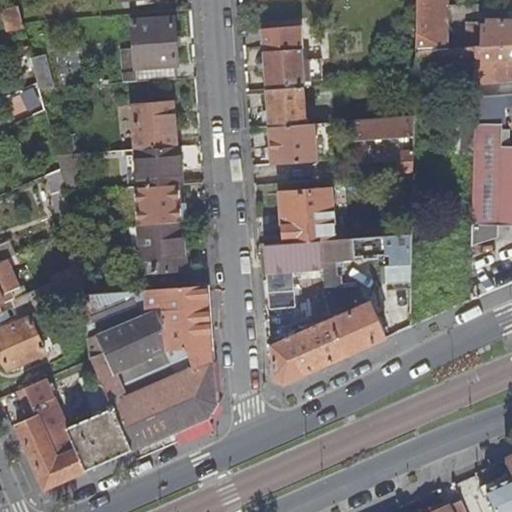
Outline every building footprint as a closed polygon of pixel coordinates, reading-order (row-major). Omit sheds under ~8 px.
[(418,0),(419,17),(418,50),(449,48),(449,0),(418,0)] [(3,9),(9,30),(25,26),(24,21),(19,5),(3,9)] [(136,54),(137,67),(138,67),(138,81),(177,78),(176,64),(178,64),(174,18),(134,20),(136,54)] [(469,30),(469,47),(477,47),(511,44),(511,21),(486,23),(486,29),(469,30)] [(264,28),(269,89),(305,86),(306,86),(301,26),(264,28)] [(476,69),(476,81),(511,78),(511,44),(477,47),(476,69)] [(418,50),(418,72),(476,69),(477,47),(469,47),(449,48),(418,50)] [(123,55),(125,82),(138,81),(138,67),(137,67),(136,54),(123,55)] [(33,58),(39,80),(41,88),(51,87),(42,55),(33,58)] [(269,89),(272,126),(308,124),(305,86),(269,89)] [(511,91),(476,91),(473,245),(501,236),(501,223),(502,198),(511,197),(511,145),(503,145),(504,105),(511,104),(511,91)] [(135,104),(138,148),(170,146),(177,145),(174,102),(135,104)] [(47,114),(52,131),(65,128),(60,111),(47,114)] [(355,120),(356,140),(417,136),(418,116),(355,120)] [(272,126),(275,164),(317,161),(316,139),(333,138),(332,122),(308,124),(272,126)] [(316,139),(317,161),(334,160),(333,138),(316,139)] [(139,159),(140,185),(180,182),(182,182),(180,152),(170,153),(170,146),(138,148),(138,154),(133,155),(133,159),(139,159)] [(404,151),(403,174),(415,173),(416,153),(417,153),(417,151),(404,151)] [(58,154),(61,167),(63,173),(77,172),(76,153),(58,154)] [(127,155),(129,186),(137,186),(140,185),(139,159),(133,159),(133,155),(127,155)] [(45,174),(56,214),(61,212),(66,232),(76,228),(77,228),(68,191),(63,173),(61,167),(45,174)] [(63,173),(68,191),(79,190),(77,172),(63,173)] [(137,186),(140,223),(147,223),(188,220),(187,202),(182,202),(180,182),(140,185),(137,186)] [(283,193),(286,242),(289,242),(300,242),(322,240),(335,239),(334,222),(331,189),(283,193)] [(511,197),(502,198),(501,223),(511,222),(511,197)] [(147,223),(150,272),(192,269),(188,220),(147,223)] [(334,222),(335,239),(346,238),(345,221),(334,222)] [(322,240),(324,267),(326,286),(341,284),(341,276),(336,276),(335,259),(354,257),(356,259),(371,258),(373,283),(390,282),(391,290),(413,290),(414,233),(346,238),(335,239),(322,240)] [(266,244),(271,307),(295,305),(294,289),(297,289),(296,269),(324,267),(322,240),(300,242),(301,257),(290,258),(289,242),(286,242),(266,244)] [(289,242),(290,258),(301,257),(300,242),(289,242)] [(0,303),(13,298),(18,310),(44,299),(39,289),(23,296),(9,266),(18,262),(14,255),(1,261),(0,261),(0,303)] [(81,270),(39,289),(44,299),(18,310),(21,316),(84,288),(81,270)] [(84,293),(92,358),(92,360),(105,388),(133,450),(211,415),(217,404),(209,284),(84,293)] [(333,319),(349,354),(388,337),(372,302),(333,319)] [(0,329),(0,347),(9,369),(46,352),(29,316),(0,329)] [(333,319),(273,345),(276,376),(286,382),(349,354),(333,319)] [(17,425),(45,488),(133,450),(105,388),(95,393),(100,404),(104,405),(107,411),(68,428),(46,378),(19,390),(25,402),(23,403),(30,419),(17,425)] [(495,492),(503,511),(511,511),(511,479),(500,485),(497,480),(482,487),(486,496),(495,492)] [(438,511),(468,511),(464,501),(438,511)]
